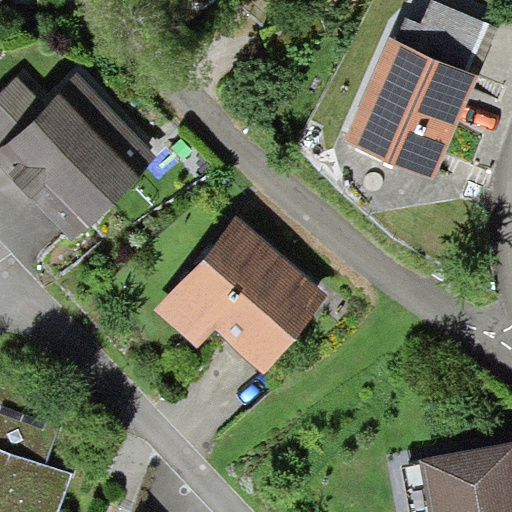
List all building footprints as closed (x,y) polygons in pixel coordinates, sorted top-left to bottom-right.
[(407,5),(398,25),(471,59),(491,15),(458,0),(427,0),(422,12),(407,5)] [(398,25),(390,22),(345,123),(434,163),(479,61),(471,59),(398,25)] [(156,144),(76,61),(42,93),(0,135),(0,147),(20,168),(73,223),(156,144)] [(0,135),(42,93),(17,68),(0,84),(0,135)] [(327,282),(237,204),(154,298),(199,337),(218,315),(264,355),(297,317),(327,282)] [(0,370),(0,438),(46,456),(68,395),(0,370)] [(511,511),(511,425),(420,442),(432,511),(511,511)] [(0,438),(0,511),(54,511),(72,466),(46,456),(0,438)]
